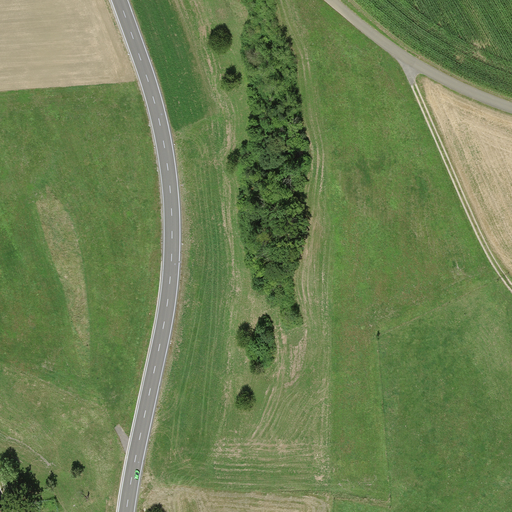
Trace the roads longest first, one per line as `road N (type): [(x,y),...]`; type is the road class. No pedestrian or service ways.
road 1 (tertiary): [(120,511),(162,313),(168,218),(149,97),(115,0)]
road 2 (track): [(401,56),(488,253),(511,287)]
road 3 (unclassified): [(329,0),(401,56),(511,108)]
road 4 (track): [(122,500),(199,484),(289,487)]
